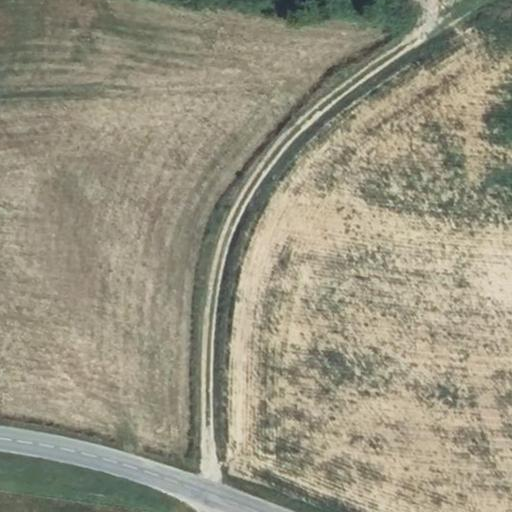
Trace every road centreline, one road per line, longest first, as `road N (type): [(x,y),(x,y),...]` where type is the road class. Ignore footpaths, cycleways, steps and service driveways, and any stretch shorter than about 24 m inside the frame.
road 1 (track): [(203,490),(212,458),(203,380),(208,294),(231,215),(275,152),(332,96),(489,0)]
road 2 (tertiary): [(249,507),(110,459),(0,437)]
